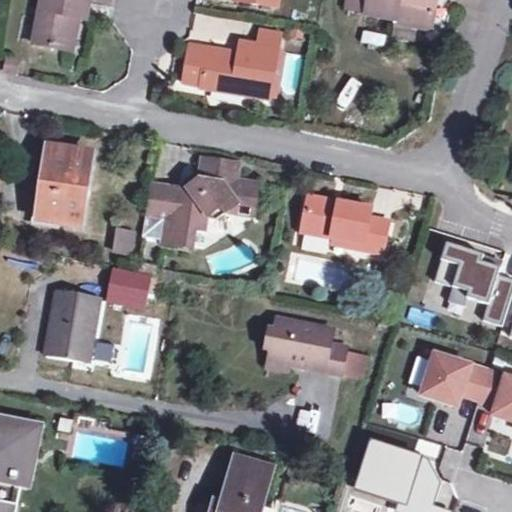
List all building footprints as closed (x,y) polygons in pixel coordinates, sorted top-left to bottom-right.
[(72,18),(79,20),(87,21),(89,0),(43,0),(35,45),(66,51),(72,18)] [(278,9),(279,0),(235,0),(236,1),(278,9)] [(349,0),(348,7),(366,11),(367,0),(349,0)] [(367,0),(366,11),(365,13),(395,19),(394,23),(432,30),(437,0),(367,0)] [(74,52),(79,20),(72,18),(66,51),(74,52)] [(262,32),(259,47),(280,51),(283,35),(262,32)] [(209,57),(209,49),(192,46),(185,82),(203,85),(202,88),(271,100),(280,51),(259,47),(242,44),(240,55),(239,62),(209,57)] [(240,55),(209,49),(209,57),(239,62),(240,55)] [(8,60),(6,72),(18,74),(20,61),(8,60)] [(94,157),(53,150),(42,220),(83,227),(94,157)] [(201,184),(190,192),(154,186),(149,217),(168,220),(164,244),(194,249),(197,231),(208,233),(209,221),(222,210),(226,219),(230,215),(240,207),(257,209),(261,187),(239,184),(242,168),(204,161),(201,184)] [(186,187),(190,192),(201,184),(197,178),(186,187)] [(365,246),(364,253),(385,257),(391,226),(371,222),(374,211),(310,200),(304,235),(334,240),(365,246)] [(255,220),(257,209),(240,207),(230,215),(255,220)] [(209,221),(226,219),(222,210),(209,221)] [(115,230),(111,255),(132,259),(134,234),(115,230)] [(333,248),(364,253),(365,246),(334,240),(333,248)] [(504,328),(511,303),(511,280),(500,277),(502,270),(483,264),(486,257),(448,245),(436,283),(470,294),(468,300),(490,307),(485,322),(504,328)] [(150,293),(152,280),(153,278),(116,272),(110,301),(147,308),(150,293)] [(159,281),(152,280),(150,293),(157,294),(159,281)] [(60,292),(49,357),(92,365),(103,299),(60,292)] [(410,309),(407,322),(432,327),(435,314),(410,309)] [(336,333),(278,321),(270,362),(292,367),(343,377),(348,355),(349,350),(333,347),(336,333)] [(348,355),(343,377),(359,380),(363,358),(348,355)] [(490,373),(436,355),(422,396),(458,407),(462,395),(479,401),(479,403),(480,404),(490,373)] [(292,367),(270,362),(269,368),(291,372),(292,367)] [(511,421),(511,379),(490,373),(480,404),(496,409),(494,416),(511,421)] [(481,442),(492,410),(480,406),(469,439),(481,442)] [(64,419),(62,432),(75,434),(77,422),(64,419)] [(0,500),(0,474),(28,478),(36,435),(0,427),(0,511),(20,511),(22,504),(0,500)] [(423,463),(378,449),(364,490),(405,504),(402,511),(434,511),(429,510),(436,485),(423,463)] [(263,511),(276,471),(237,460),(224,505),(224,507),(225,508),(223,511),(263,511)] [(217,503),(214,511),(223,511),(225,508),(224,507),(224,505),(217,503)]
